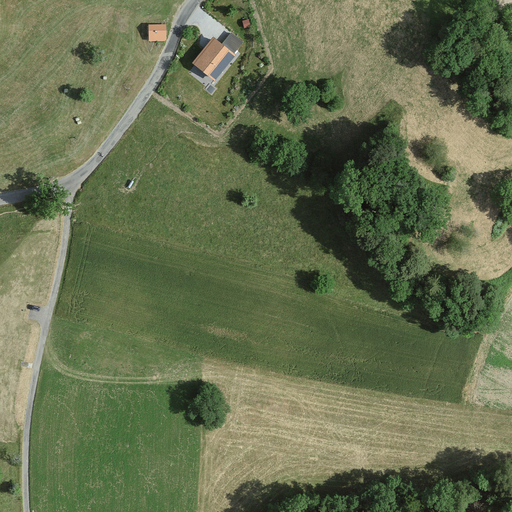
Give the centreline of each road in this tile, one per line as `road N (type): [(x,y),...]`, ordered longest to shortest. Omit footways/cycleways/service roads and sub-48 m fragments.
road 1 (unclassified): [(72,183),(32,375),(22,452),(26,511)]
road 2 (unclassified): [(193,0),(174,25),(156,77),(72,183)]
